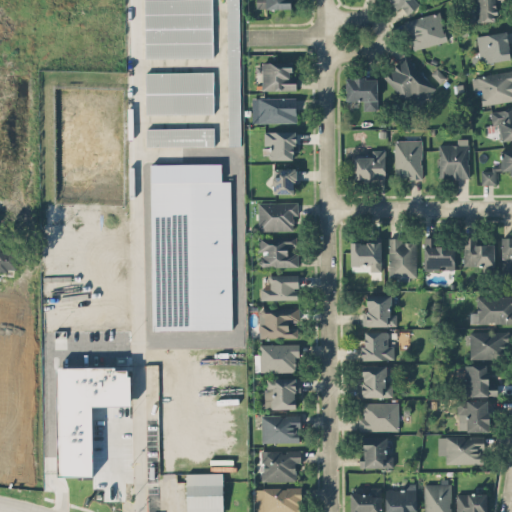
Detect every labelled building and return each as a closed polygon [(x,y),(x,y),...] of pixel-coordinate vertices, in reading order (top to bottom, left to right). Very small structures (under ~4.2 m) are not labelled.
[(143,0),(143,57),(212,57),(212,0),(143,0)] [(227,0),(227,144),(239,144),(239,0),(227,0)] [(290,8),(290,0),(256,0),(257,8),(290,8)] [(389,0),(405,15),(419,0),(389,0)] [(495,0),(471,0),(472,20),(495,20),(495,0)] [(447,39),(438,11),(404,20),(412,49),(447,39)] [(510,58),(506,30),(475,35),(480,62),(510,58)] [(383,76),(414,106),(434,85),(403,55),(383,76)] [(294,88),(294,61),(261,61),(261,88),(294,88)] [(511,99),(511,69),(470,75),(472,90),(481,89),(483,103),(511,99)] [(213,112),(213,70),(144,70),(144,112),(213,112)] [(376,108),(376,76),(345,76),(345,98),(357,97),(357,108),(376,108)] [(295,96),(257,96),(257,121),(295,121),(295,96)] [(511,107),(490,111),(493,132),(499,131),(500,139),(511,137),(511,107)] [(145,145),(213,145),(213,126),(145,126),(145,145)] [(295,129),(263,129),(263,158),(295,158),(295,129)] [(394,177),(420,177),(420,138),(394,138),(394,177)] [(468,138),(438,138),(438,177),(468,177),(468,138)] [(353,177),(384,177),(384,149),(364,149),(364,157),(353,157),(353,177)] [(511,174),(511,149),(501,149),(501,174),(511,174)] [(296,168),(271,168),(271,192),(296,192),(296,168)] [(496,183),(496,168),(481,168),(481,183),(496,183)] [(153,329),(230,328),(229,180),(152,181),(153,329)] [(257,229),(296,229),(296,200),(257,200),(257,229)] [(288,252),(288,245),(296,245),(296,235),(257,235),(257,265),(296,265),(296,252),(288,252)] [(415,236),(387,236),(387,275),(415,275),(415,236)] [(452,245),(433,245),(433,236),(423,236),(423,268),(452,268),(452,245)] [(474,244),(474,236),(463,236),(463,266),(494,266),(494,244),(474,244)] [(501,271),(511,271),(511,236),(501,236),(501,271)] [(380,241),(350,241),(350,264),(368,264),(368,269),(380,269),(380,241)] [(0,271),(13,271),(13,250),(0,250),(0,271)] [(296,298),(296,274),(260,274),(260,298),(296,298)] [(392,294),(362,294),(362,325),(392,325),(392,294)] [(511,322),(511,295),(476,295),(476,322),(511,322)] [(258,336),(297,336),(297,326),(288,326),(288,319),(298,319),(298,306),(258,306),(258,336)] [(361,358),(392,358),(392,330),(361,330),(361,358)] [(507,357),(507,330),(469,330),(469,357),(507,357)] [(297,371),(297,342),(254,342),(254,371),(297,371)] [(219,393),(244,393),(244,352),(219,352),(219,393)] [(496,394),(496,382),(486,382),(486,363),(464,363),(464,394),(496,394)] [(359,395),(391,395),(391,383),(385,383),(385,364),(359,364),(359,395)] [(56,367),(114,366),(114,369),(127,369),(127,375),(129,375),(130,404),(91,404),(92,474),(57,475),(56,367)] [(263,407),(297,407),(297,377),(263,377),(263,407)] [(488,399),(457,399),(457,411),(466,411),(466,429),(488,429),(488,399)] [(358,429),(397,429),(397,401),(358,401),(358,429)] [(222,511),(222,472),(213,472),(213,410),(185,410),(185,511),(222,511)] [(260,440),(299,440),(299,413),(260,413),(260,440)] [(482,462),(482,434),(437,434),(437,453),(447,453),(447,462),(482,462)] [(361,435),(361,466),(389,466),(389,435),(361,435)] [(299,449),(257,449),(257,479),(299,479),(299,449)] [(162,479),(148,479),(148,508),(162,508),(162,479)] [(385,511),(397,511),(414,511),(414,482),(385,482),(385,511)] [(450,511),(450,482),(423,482),(423,511),(450,511)] [(255,511),(300,511),(300,486),(255,486),(255,511)] [(379,511),(379,487),(349,487),(349,511),(379,511)] [(456,492),(456,511),(485,511),(485,492),(456,492)]
